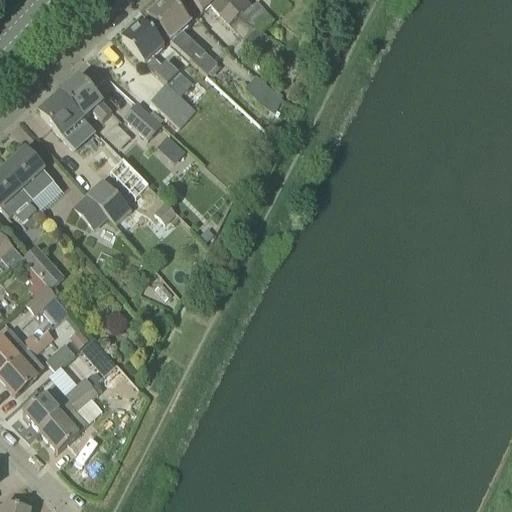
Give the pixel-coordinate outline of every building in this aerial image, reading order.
[(237,21),(218,0),(186,0),(202,17),(210,10),(228,30),(241,44),(252,30),(237,21)] [(218,0),(237,21),(251,9),(242,0),(240,0),(234,7),(227,0),(218,0)] [(170,47),(189,64),(206,80),(217,68),(181,37),(190,29),(167,3),(147,21),(170,47)] [(144,70),(167,90),(179,101),(192,88),(179,76),(178,78),(165,66),(161,71),(156,66),(153,62),(164,52),(141,27),(121,44),(144,70)] [(281,103),(264,87),(256,80),(244,94),(267,114),(274,118),(281,103)] [(79,82),(60,99),(83,126),(84,125),(82,123),(92,114),(102,126),(111,118),(101,107),(103,104),(93,92),(90,95),(79,82)] [(194,115),(179,101),(167,90),(150,107),(179,132),(194,115)] [(83,126),(60,99),(50,108),(48,105),(40,112),(42,115),(40,117),(53,132),(74,156),(75,157),(76,157),(77,156),(83,151),(83,150),(83,146),(83,144),(83,143),(92,135),(83,126)] [(161,131),(137,109),(123,124),(147,146),(161,131)] [(168,139),(157,151),(174,166),(185,154),(168,139)] [(41,175),(43,174),(25,155),(4,174),(33,206),(53,188),(41,175)] [(110,177),(135,203),(148,190),(123,165),(110,177)] [(15,222),(33,206),(4,174),(0,177),(0,213),(8,223),(12,219),(15,222)] [(87,199),(89,202),(108,222),(115,230),(131,215),(102,184),(87,199)] [(89,202),(76,214),(95,235),(108,222),(89,202)] [(0,263),(12,253),(0,239),(0,263)] [(36,252),(23,264),(50,294),(64,282),(36,252)] [(56,302),(45,289),(23,307),(34,320),(56,302)] [(79,332),(70,339),(79,351),(89,344),(79,332)] [(9,334),(0,342),(0,378),(47,336),(37,344),(31,338),(20,347),(9,334)] [(47,336),(0,378),(0,383),(15,401),(45,374),(33,360),(53,343),(47,336)] [(54,377),(74,359),(65,349),(45,366),(54,377)] [(22,417),(40,437),(92,391),(84,383),(64,401),(54,389),(43,399),(22,417)] [(92,391),(40,437),(57,457),(78,439),(78,438),(87,430),(76,417),(98,398),(92,391)]
